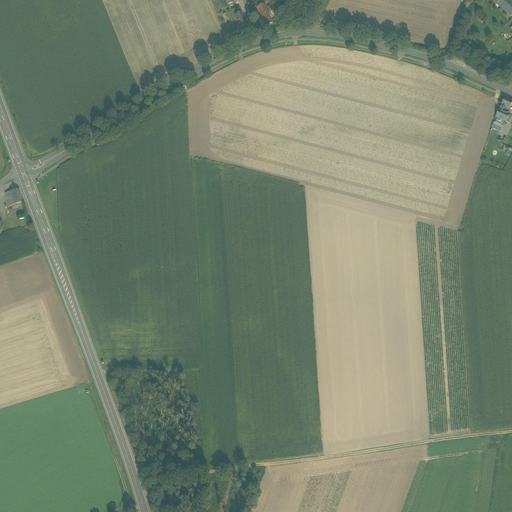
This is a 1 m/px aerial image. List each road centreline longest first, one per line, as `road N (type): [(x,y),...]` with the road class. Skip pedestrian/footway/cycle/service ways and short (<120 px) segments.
road 1 (track): [(127,511),(165,479),(511,431)]
road 2 (secondary): [(144,511),(23,176)]
road 3 (tertiary): [(23,176),(226,53),(284,34)]
road 4 (tertiary): [(284,34),(326,34),(423,55),(511,93)]
